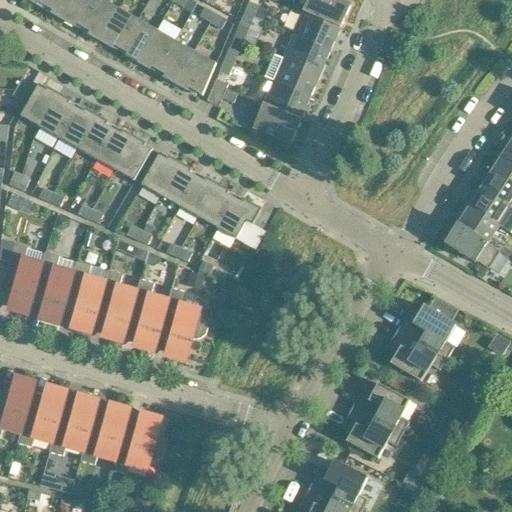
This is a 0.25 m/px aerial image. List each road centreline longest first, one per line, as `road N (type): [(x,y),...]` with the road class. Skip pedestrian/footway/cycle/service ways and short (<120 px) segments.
road 1 (residential): [(304,200),(0,23)]
road 2 (residential): [(288,427),(0,343)]
road 3 (residential): [(304,200),(390,5)]
road 4 (residential): [(396,252),(511,75)]
road 5 (residential): [(288,427),(396,252)]
road 6 (residential): [(511,315),(396,252)]
